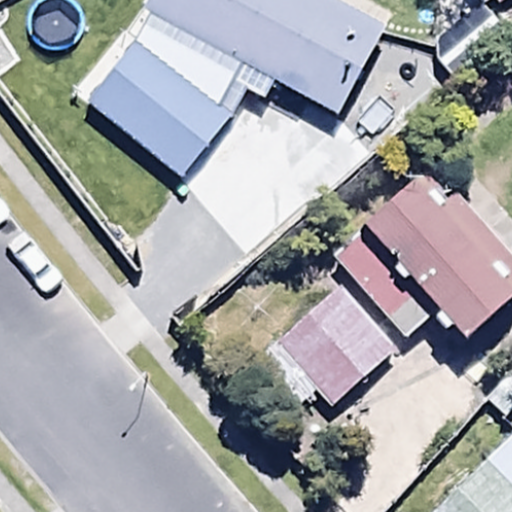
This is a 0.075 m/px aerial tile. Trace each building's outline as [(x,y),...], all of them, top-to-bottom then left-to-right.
[(268,88),(331,118),(376,25),(324,0),(147,0),(139,18),(233,64),(223,85),(261,103),(268,88)] [(511,0),(469,0),(477,12),(494,2),(501,13),(511,5),(511,0)] [(131,42),(78,109),(173,185),(226,118),(131,42)] [(352,233),(323,258),(396,344),(424,320),(450,350),(511,296),(511,270),(424,167),(349,230),(352,233)] [(322,414),(386,358),(326,290),(235,370),(279,420),(306,396),(322,414)] [(511,511),(511,440),(507,436),(431,511),(511,511)]
